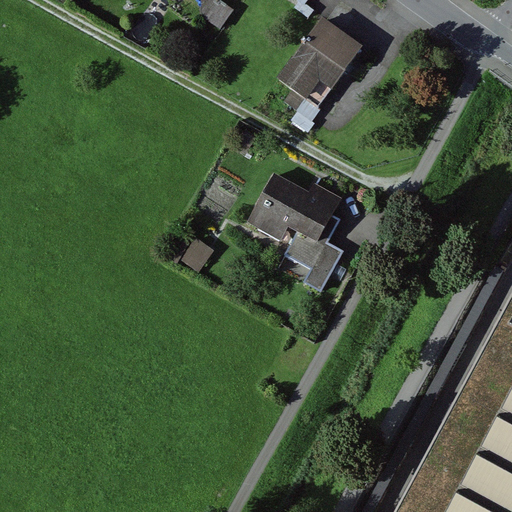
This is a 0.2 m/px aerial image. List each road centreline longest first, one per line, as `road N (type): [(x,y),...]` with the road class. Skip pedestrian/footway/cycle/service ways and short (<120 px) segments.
road 1 (unclassified): [(492,41),(236,511)]
road 2 (track): [(407,203),(40,0)]
road 3 (track): [(511,211),(342,511)]
